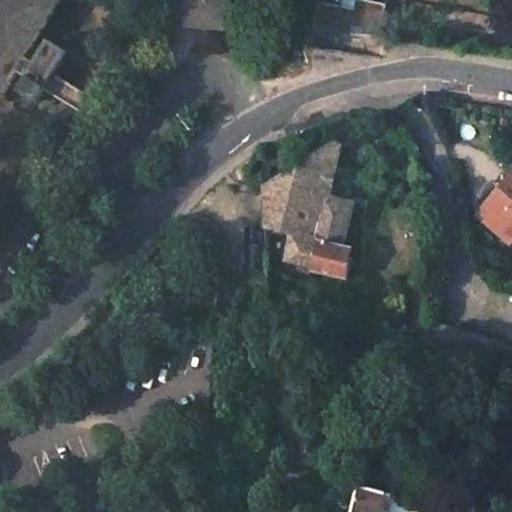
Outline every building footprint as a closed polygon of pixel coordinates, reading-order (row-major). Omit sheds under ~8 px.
[(0,0),(0,101),(19,71),(29,57),(64,0),(0,0)] [(176,0),(174,26),(230,30),(231,0),(176,0)] [(316,16),(315,29),(353,35),(354,26),(383,30),(387,6),(360,0),(357,0),(355,10),(321,3),(316,16)] [(322,0),(321,3),(355,10),(357,0),(360,0),(387,6),(388,0),(322,0)] [(30,78),(21,92),(37,102),(45,90),(51,81),(55,74),(69,53),(53,42),(39,64),(30,78)] [(29,57),(19,71),(30,78),(39,64),(29,57)] [(340,145),(338,144),(290,174),(291,175),(267,190),(267,225),(268,229),(287,234),(279,264),(294,268),(296,263),(312,267),(312,270),(347,278),(348,275),(352,253),(353,250),(342,247),(353,205),(339,202),(342,187),(332,185),(341,147),(340,145)] [(511,242),(511,176),(480,215),(479,215),(511,244),(511,242)] [(511,374),(511,343),(429,320),(420,348),(511,375),(511,374)] [(383,511),(388,493),(361,486),(353,511),(383,511)]
